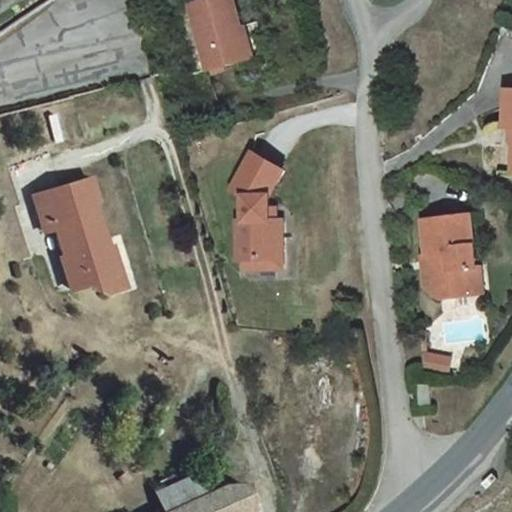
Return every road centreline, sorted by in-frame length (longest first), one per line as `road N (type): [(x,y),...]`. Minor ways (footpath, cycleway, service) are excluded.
road 1 (residential): [(413,494),(388,190),(389,12)]
road 2 (tertiary): [(413,494),(511,393)]
road 3 (residential): [(114,26),(0,78)]
